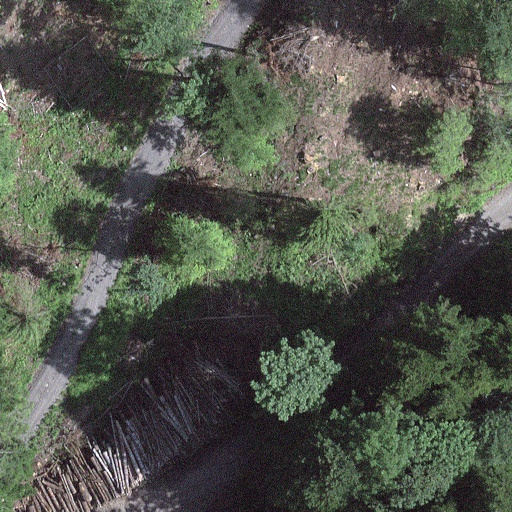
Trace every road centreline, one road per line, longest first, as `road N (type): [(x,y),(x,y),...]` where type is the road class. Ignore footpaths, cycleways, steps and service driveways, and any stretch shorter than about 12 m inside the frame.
road 1 (track): [(0,511),(182,90),(252,0)]
road 2 (track): [(511,212),(456,255),(317,402),(166,511)]
